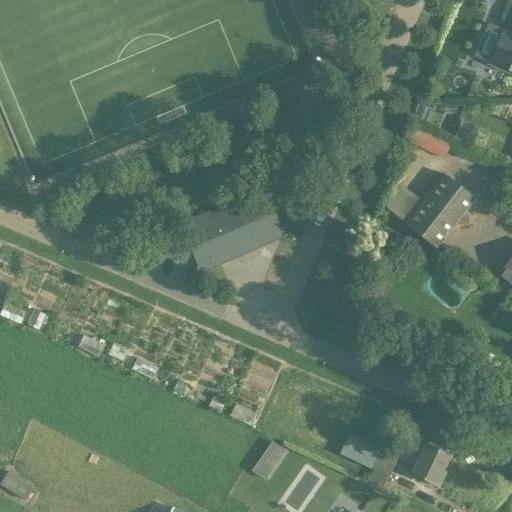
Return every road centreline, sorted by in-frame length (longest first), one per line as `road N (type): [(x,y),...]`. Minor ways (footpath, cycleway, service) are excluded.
road 1 (residential): [(416,0),(276,334)]
road 2 (residential): [(276,334),(0,211)]
road 3 (residential): [(511,436),(276,334)]
